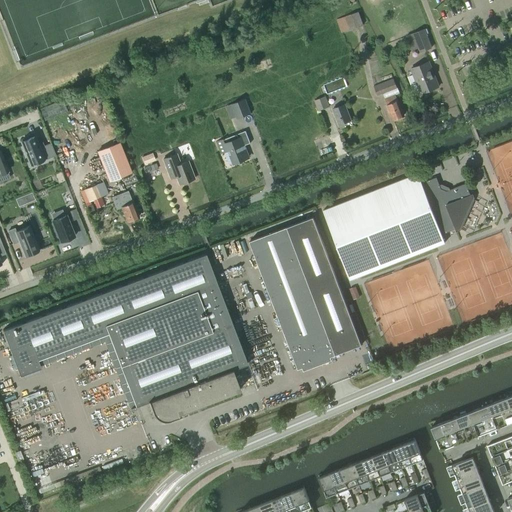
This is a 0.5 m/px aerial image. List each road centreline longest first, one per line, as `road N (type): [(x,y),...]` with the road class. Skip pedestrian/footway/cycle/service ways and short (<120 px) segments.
road 1 (unclassified): [(511,98),(0,295)]
road 2 (secondary): [(161,495),(207,461),(511,333)]
